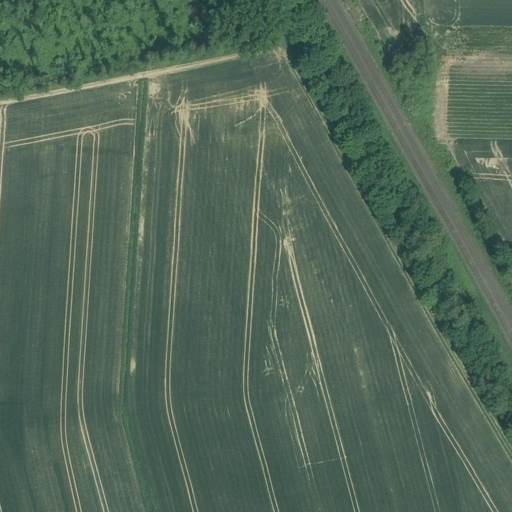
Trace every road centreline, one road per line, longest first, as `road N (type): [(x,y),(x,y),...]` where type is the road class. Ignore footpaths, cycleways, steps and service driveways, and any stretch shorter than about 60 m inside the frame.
road 1 (track): [(263,0),(511,462)]
road 2 (track): [(0,101),(278,49),(293,56)]
